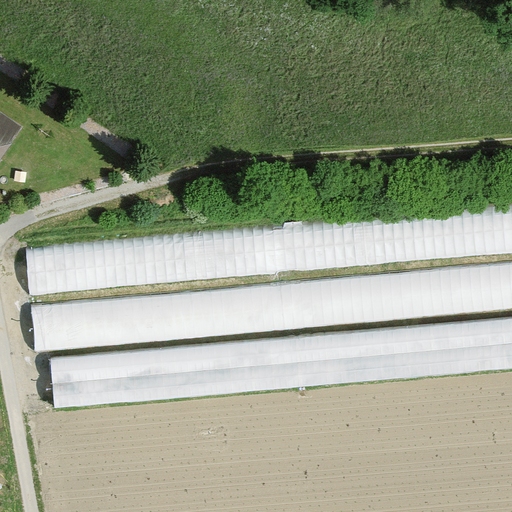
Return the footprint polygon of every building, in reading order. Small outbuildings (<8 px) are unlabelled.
[(0,154),(19,128),(0,115),(0,154)] [(26,263),(30,292),(119,279),(115,256),(120,255),(117,232),(53,242),(55,259),(26,263)] [(466,304),(511,302),(511,261),(501,262),(501,269),(465,271),(466,304)] [(33,301),(35,345),(125,342),(124,323),(113,324),(112,298),(33,301)] [(511,367),(511,317),(472,318),(473,368),(511,367)]
